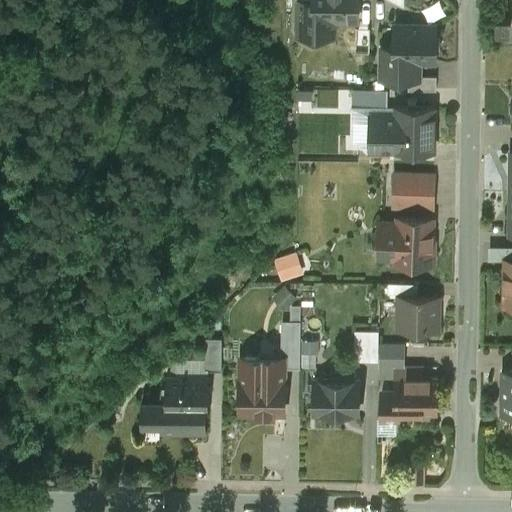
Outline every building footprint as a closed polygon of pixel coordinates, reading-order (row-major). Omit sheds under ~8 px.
[(313,0),(299,0),(299,33),(313,34),(313,0)] [(313,0),(313,34),(334,34),(334,18),(357,18),(357,0),(313,0)] [(510,16),(496,16),(496,29),(509,30),(510,16)] [(435,24),(395,23),(395,46),(395,59),(418,60),(435,60),(435,24)] [(370,27),(356,27),(355,53),(369,53),(370,27)] [(395,46),(382,46),(382,76),(409,77),(418,77),(418,75),(418,60),(395,59),(395,46)] [(436,76),(418,75),(418,77),(409,77),(409,89),(436,90),(436,76)] [(388,89),(362,88),(362,106),(388,107),(388,89)] [(434,106),(397,105),(397,115),(396,148),(396,149),(434,150),(434,106)] [(397,115),(371,114),(371,148),(396,148),(397,115)] [(434,176),(395,174),(394,190),(400,190),(400,205),(433,207),(434,176)] [(432,219),(397,217),(397,221),(382,221),(380,256),(396,257),(395,261),(430,262),(434,262),(434,246),(431,246),(432,219)] [(303,251),(279,257),(285,279),(309,273),(303,251)] [(417,283),(386,283),(386,295),(417,295),(417,283)] [(290,308),(301,295),(289,284),(277,297),(290,308)] [(438,296),(400,296),(399,328),(437,328),(438,296)] [(222,337),(207,337),(207,369),(222,369),(222,337)] [(301,340),(282,339),(282,357),(282,366),(300,367),(301,340)] [(404,343),(379,343),(379,367),(399,367),(399,366),(403,366),(404,343)] [(282,357),(242,356),(241,378),(241,389),(238,389),(238,400),(241,400),(240,411),(243,411),(283,411),(283,378),(282,378),(282,366),(282,357)] [(436,376),(413,376),(413,366),(403,366),(399,366),(399,367),(398,376),(396,376),(396,378),(396,390),(396,412),(398,412),(436,413),(436,376)] [(399,367),(379,367),(379,378),(396,378),(396,376),(398,376),(399,367)] [(209,375),(166,375),(166,400),(166,410),(206,410),(208,410),(209,375)] [(359,378),(315,378),(314,412),(359,412),(359,378)] [(396,390),(382,390),(382,417),(398,417),(398,412),(396,412),(396,390)] [(206,410),(166,410),(166,400),(142,400),(142,431),(163,431),(163,429),(206,429),(206,410)] [(429,461),(414,462),(415,483),(430,482),(429,461)]
